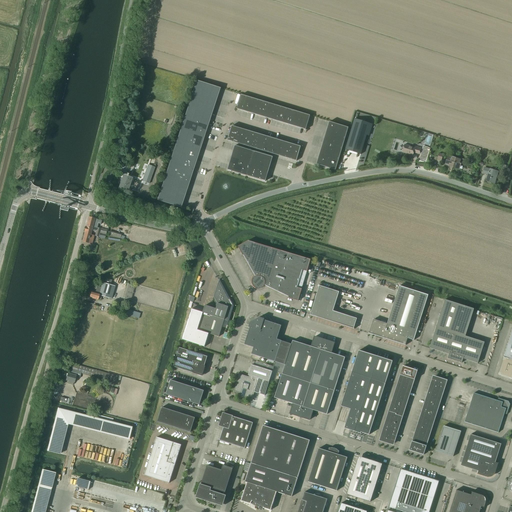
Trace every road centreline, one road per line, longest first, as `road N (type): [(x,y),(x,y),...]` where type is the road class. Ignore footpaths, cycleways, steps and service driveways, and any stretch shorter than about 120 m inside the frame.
road 1 (unclassified): [(1,511),(87,206)]
road 2 (unclassified): [(498,488),(215,398)]
road 3 (unclassified): [(511,390),(245,305)]
road 4 (unclassified): [(511,201),(401,169),(295,186)]
road 5 (track): [(22,193),(80,0)]
